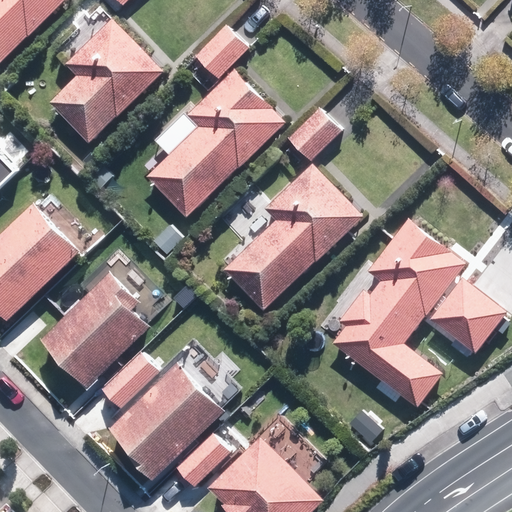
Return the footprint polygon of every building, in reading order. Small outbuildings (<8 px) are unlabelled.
[(0,0),(0,58),(5,64),(72,0),(0,0)] [(95,142),(170,70),(119,17),(72,63),(84,75),(56,103),(95,142)] [(256,47),(234,25),(203,55),(225,78),(256,47)] [(193,216),(295,120),(244,67),(195,114),(207,126),(155,176),(193,216)] [(349,128),(327,105),(296,135),(318,158),(349,128)] [(0,153),(0,188),(18,172),(0,153)] [(269,311),(370,215),(320,162),(271,208),(283,221),(231,271),(269,311)] [(90,246),(43,198),(0,240),(0,295),(6,302),(2,307),(15,320),(90,246)] [(423,406),(450,371),(411,341),(474,259),(417,215),(375,268),(388,278),(377,293),(370,288),(346,319),(352,324),(339,341),(423,406)] [(190,238),(176,223),(159,240),(174,254),(190,238)] [(122,268),(47,338),(94,388),(162,324),(140,300),(146,294),(122,268)] [(482,352),(511,312),(511,309),(470,277),(438,318),(482,352)] [(159,480),(232,409),(185,360),(118,425),(140,448),(134,454),(159,480)] [(313,511),(331,495),(270,433),(215,486),(240,511),(313,511)]
